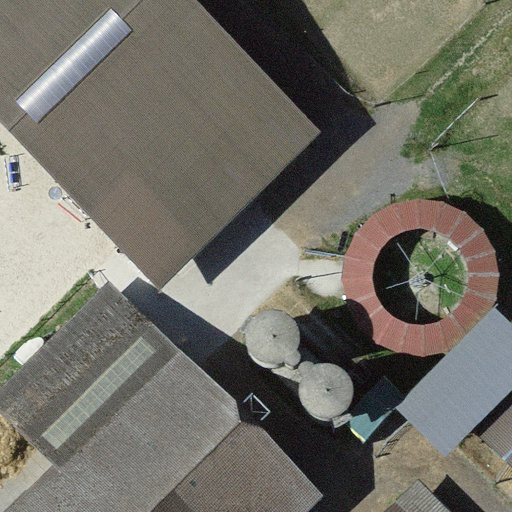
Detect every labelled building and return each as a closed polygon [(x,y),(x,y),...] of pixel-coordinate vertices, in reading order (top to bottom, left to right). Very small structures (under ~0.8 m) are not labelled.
[(0,0),(0,131),(116,250),(160,294),(315,141),(176,0),(0,0)] [(311,511),(323,501),(117,292),(4,402),(72,471),(29,511),(311,511)] [(511,392),(476,428),(511,465),(511,392)] [(0,511),(29,511),(72,471),(4,402),(0,406),(0,511)] [(449,511),(420,483),(390,511),(449,511)]
